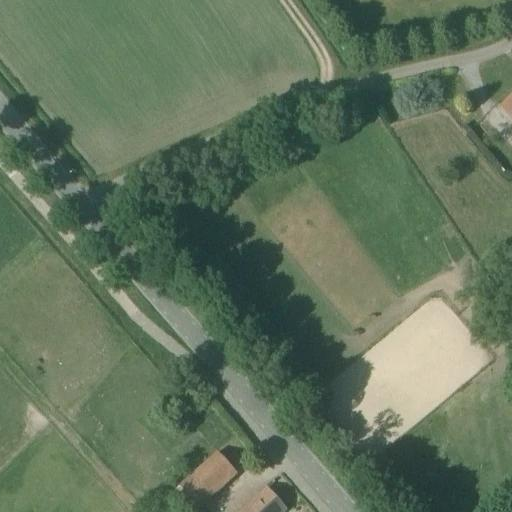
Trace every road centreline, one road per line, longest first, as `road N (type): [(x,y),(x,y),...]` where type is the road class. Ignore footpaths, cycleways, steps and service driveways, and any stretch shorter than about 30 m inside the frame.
road 1 (tertiary): [(343,511),(0,116)]
road 2 (unknown): [(93,225),(139,186),(233,133),(337,90),(475,55),(511,29)]
